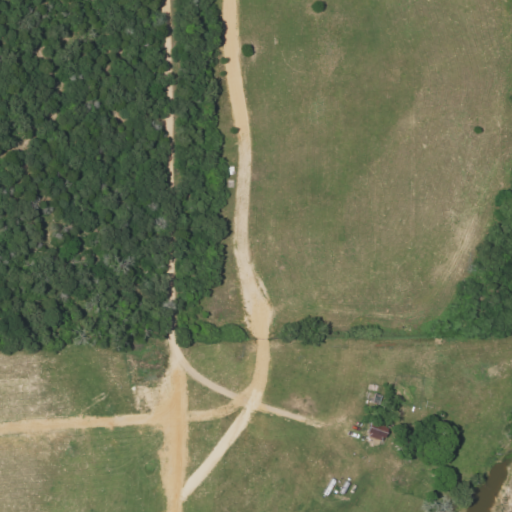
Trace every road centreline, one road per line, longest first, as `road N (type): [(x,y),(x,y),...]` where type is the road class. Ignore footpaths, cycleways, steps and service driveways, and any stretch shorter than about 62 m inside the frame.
road 1 (track): [(168,0),(177,491)]
road 2 (track): [(174,350),(219,386),(335,427)]
